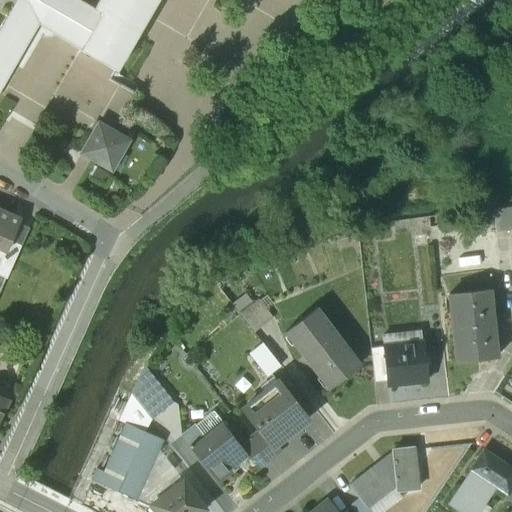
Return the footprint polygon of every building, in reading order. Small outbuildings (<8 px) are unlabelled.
[(50,0),(0,0),(0,88),(38,23),(50,0)] [(93,9),(77,0),(50,0),(38,23),(81,48),(101,13),(93,9)] [(97,0),(93,9),(101,13),(81,48),(80,50),(116,70),(156,0),(97,0)] [(129,140),(98,123),(80,153),(111,171),(129,140)] [(511,207),(493,209),(495,233),(511,230),(511,207)] [(20,219),(0,210),(0,259),(0,260),(5,251),(6,251),(10,241),(20,219)] [(10,241),(6,251),(5,251),(0,260),(0,272),(8,276),(21,246),(10,241)] [(489,290),(448,294),(450,314),(456,313),(457,327),(453,327),(455,345),(459,345),(461,361),(496,357),(489,290)] [(259,299),(240,313),(254,332),(273,318),(259,299)] [(359,364),(315,308),(285,332),(328,388),(359,364)] [(400,334),(381,337),(382,346),(401,344),(400,334)] [(401,344),(382,346),(382,347),(386,381),(387,385),(426,381),(422,342),(401,344)] [(263,343),(249,354),(266,376),(280,365),(263,343)] [(382,347),(370,348),(373,382),(386,381),(382,347)] [(173,403),(144,367),(131,395),(150,420),(173,403)] [(277,381),(242,408),(258,430),(272,447),(275,445),(307,420),(277,381)] [(0,418),(9,399),(0,395),(0,418)] [(150,420),(131,395),(118,421),(125,424),(125,423),(145,432),(150,420)] [(210,413),(194,426),(204,438),(220,425),(210,413)] [(145,432),(125,423),(125,424),(104,473),(96,469),(91,481),(135,501),(158,450),(163,440),(145,432)] [(241,448),(221,424),(220,425),(204,438),(190,449),(217,483),(231,471),(228,466),(245,453),(241,448)] [(204,438),(194,426),(180,437),(190,449),(204,438)] [(272,447),(258,430),(248,437),(251,441),(267,462),(280,452),(275,445),(272,447)] [(267,462),(251,441),(241,448),(245,453),(258,469),(267,462)] [(412,447),(392,449),(393,453),(349,486),(360,499),(366,507),(367,506),(396,485),(397,491),(417,489),(412,447)] [(158,450),(135,501),(148,508),(152,505),(182,482),(158,450)] [(511,469),(483,450),(470,470),(471,471),(449,505),(459,511),(476,511),(494,486),(506,494),(507,495),(511,486),(511,469)] [(182,482),(152,505),(157,511),(200,511),(203,510),(182,482)] [(511,486),(507,495),(506,494),(503,497),(511,502),(511,486)] [(360,499),(351,506),(355,511),(371,511),(367,506),(366,507),(360,499)] [(337,511),(328,500),(312,511),(337,511)]
